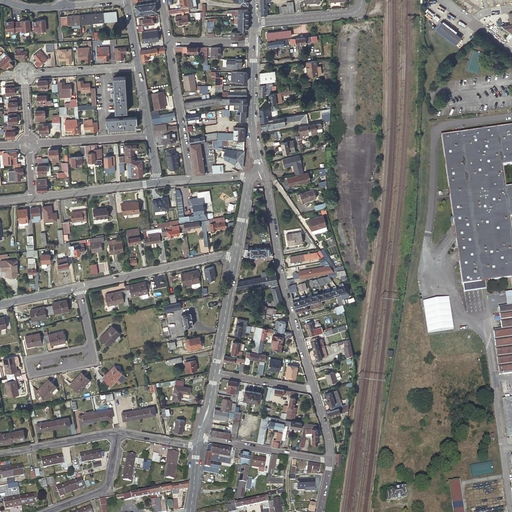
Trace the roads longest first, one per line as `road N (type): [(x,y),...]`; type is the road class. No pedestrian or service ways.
road 1 (residential): [(77,286),(235,253)]
road 2 (unclassified): [(189,178),(166,39)]
road 3 (residential): [(198,437),(329,460)]
road 4 (tertiary): [(157,182),(32,197)]
road 5 (tertiary): [(253,42),(260,167)]
road 6 (residential): [(44,511),(104,489),(116,433)]
road 7 (tertiary): [(213,372),(235,253)]
road 8 (residential): [(28,143),(148,135)]
